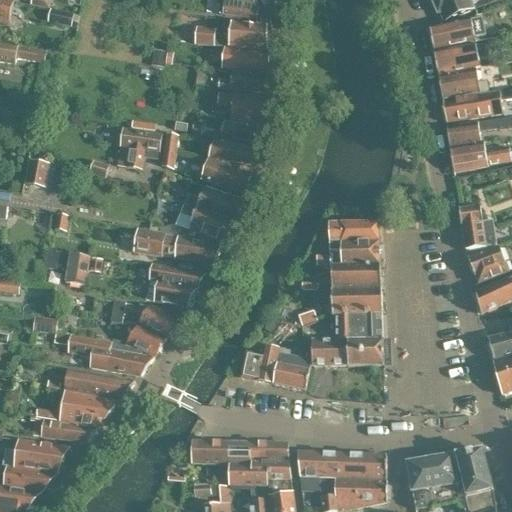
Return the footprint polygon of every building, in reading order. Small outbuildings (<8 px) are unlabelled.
[(0,0),(0,21),(7,23),(11,0),(0,0)] [(218,0),(216,12),(220,13),(255,18),(257,4),(252,3),(252,0),(218,0)] [(431,0),(436,12),(441,10),(445,20),(473,8),(471,3),(476,0),(431,0)] [(48,7),(45,20),(69,25),(72,12),(48,7)] [(446,23),(428,26),(432,50),(474,43),(472,35),(484,33),(481,15),(469,18),(446,23)] [(194,25),(192,42),(212,44),(265,50),(266,50),(265,24),(229,21),(227,33),(214,32),(214,28),(194,25)] [(0,42),(0,62),(13,65),(14,56),(42,62),(44,50),(0,42)] [(474,43),(432,50),(436,73),(474,67),(478,65),(474,43)] [(152,47),(150,64),(160,66),(163,49),(152,47)] [(223,47),(220,68),(230,70),(267,76),(265,50),(223,47)] [(474,67),(436,73),(441,99),(487,90),(485,79),(476,80),(474,67)] [(216,78),(215,87),(227,88),(266,93),(267,76),(230,70),(229,79),(216,78)] [(195,72),(193,83),(200,84),(202,73),(195,72)] [(441,99),(440,99),(444,121),(501,112),(499,100),(511,97),(511,86),(497,89),(487,91),(487,90),(441,99)] [(216,91),(214,103),(230,105),(228,119),(228,120),(262,126),(262,125),(265,98),(216,91)] [(511,121),(511,116),(444,126),(447,148),(482,143),(481,141),(479,142),(477,131),(496,127),(497,129),(511,127),(511,121)] [(221,119),(218,137),(235,139),(258,143),(262,126),(228,120),(228,119),(221,119)] [(173,120),(171,129),(185,132),(186,123),(173,120)] [(191,122),(188,132),(199,134),(201,123),(191,122)] [(119,145),(115,164),(139,168),(141,156),(156,158),(157,151),(159,133),(121,127),(118,145),(119,145)] [(164,132),(162,149),(173,152),(176,133),(164,132)] [(212,139),(205,159),(248,167),(252,168),(257,148),(212,139)] [(482,143),(447,148),(451,170),(485,165),(508,161),(506,147),(483,151),(482,143)] [(162,149),(159,165),(171,169),(173,152),(162,149)] [(28,158),(23,182),(43,185),(47,162),(28,158)] [(92,158),(87,171),(103,176),(108,164),(92,158)] [(205,159),(198,179),(242,194),(250,173),(247,173),(248,167),(205,159)] [(186,193),(182,203),(230,220),(239,198),(203,185),(199,197),(186,193)] [(191,217),(187,229),(212,238),(222,242),(230,220),(182,203),(178,213),(191,217)] [(477,204),(457,208),(459,220),(463,249),(484,246),(484,245),(494,243),(489,219),(479,221),(479,217),(477,204)] [(55,212),(52,228),(65,230),(67,214),(55,212)] [(378,221),(326,222),(328,241),(378,240),(378,221)] [(159,228),(158,233),(211,241),(212,238),(187,229),(172,224),(159,228)] [(135,230),(132,253),(160,257),(160,255),(212,263),(222,243),(211,241),(158,233),(135,230)] [(327,254),(314,254),(314,265),(328,265),(328,264),(330,264),(330,266),(340,266),(340,263),(378,262),(378,240),(328,241),(327,241),(327,249),(327,254)] [(497,245),(466,258),(475,282),(476,283),(508,270),(505,263),(497,245)] [(45,247),(42,266),(54,269),(55,263),(60,263),(59,267),(66,269),(64,280),(72,282),(83,283),(87,255),(45,247)] [(151,264),(144,300),(151,301),(185,308),(204,274),(151,264)] [(340,266),(330,266),(330,290),(379,289),(378,265),(340,266)] [(511,273),(475,291),(474,291),(479,312),(511,297),(511,273)] [(0,277),(0,291),(16,294),(18,280),(0,277)] [(379,289),(330,290),(331,315),(333,315),(379,314),(379,313),(381,313),(380,289),(379,289)] [(112,299),(109,320),(120,322),(124,300),(112,299)] [(141,314),(135,324),(166,337),(178,317),(163,310),(147,305),(137,303),(136,311),(141,314)] [(300,313),(296,314),(300,323),(300,324),(316,319),(312,308),(300,313)] [(334,337),(309,337),(310,365),(345,364),(344,339),(380,337),(379,314),(333,315),(334,337)] [(34,316),(32,329),(54,332),(56,319),(34,316)] [(269,316),(263,326),(271,331),(277,321),(269,316)] [(510,330),(486,336),(492,358),(511,351),(511,319),(507,321),(510,330)] [(110,340),(109,347),(150,355),(153,356),(166,337),(135,324),(129,334),(125,340),(110,338),(110,340)] [(67,344),(65,352),(89,356),(87,366),(138,376),(153,356),(150,355),(109,347),(110,340),(68,333),(67,344)] [(380,337),(344,339),(345,364),(345,365),(382,365),(381,351),(381,337),(380,337)] [(244,350),(239,376),(255,380),(271,383),(279,347),(262,343),(260,354),(244,350)] [(279,347),(271,383),(304,390),(304,389),(309,369),(307,368),(309,358),(288,353),(289,349),(279,347)] [(511,354),(491,361),(500,394),(511,390),(511,354)] [(66,369),(62,389),(119,399),(134,381),(66,369)] [(46,379),(45,386),(58,388),(59,381),(46,379)] [(62,389),(60,405),(108,413),(119,399),(62,389)] [(35,414),(34,417),(97,426),(108,413),(60,405),(58,411),(36,408),(35,414)] [(29,412),(28,419),(32,420),(30,434),(71,440),(85,442),(97,426),(34,417),(35,414),(29,412)] [(3,446),(0,464),(4,464),(1,484),(42,491),(55,475),(68,447),(16,438),(15,447),(3,446)] [(190,440),(190,464),(227,464),(249,465),(249,461),(288,460),(286,442),(190,440)] [(481,449),(454,454),(461,481),(465,495),(464,495),(468,511),(469,511),(481,511),(494,509),(494,507),(490,490),(481,449)] [(385,454),(296,451),(298,471),(298,477),(300,489),(320,490),(318,473),(385,477),(385,456),(385,454)] [(450,454),(406,462),(411,492),(414,509),(456,502),(458,511),(469,511),(468,511),(464,495),(465,495),(461,481),(455,482),(450,454)] [(226,484),(226,485),(227,485),(249,485),(251,485),(263,485),(263,476),(289,477),(288,460),(249,461),(249,465),(227,464),(226,484)] [(385,477),(318,473),(320,490),(322,511),(324,511),(336,510),(385,501),(385,477)] [(263,476),(263,485),(265,485),(268,511),(293,511),(291,490),(290,490),(289,480),(290,480),(289,477),(263,476)] [(217,484),(192,482),(193,496),(218,494),(218,502),(202,503),(202,511),(229,511),(229,509),(227,485),(226,485),(226,484),(217,484)] [(0,511),(23,511),(42,491),(1,484),(0,483),(0,511)] [(251,499),(248,499),(248,511),(268,511),(265,485),(263,485),(251,485),(249,485),(251,499)]
